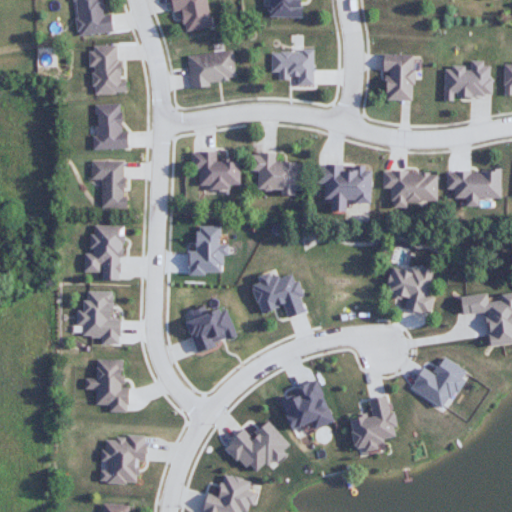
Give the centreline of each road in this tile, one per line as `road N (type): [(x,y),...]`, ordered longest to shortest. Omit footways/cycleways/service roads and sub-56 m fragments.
road 1 (residential): [(204,416),(158,362),(152,280),(163,88),(138,0)]
road 2 (residential): [(161,133),(269,118),(431,149),(511,136)]
road 3 (residential): [(165,511),(175,468),(204,416),(256,366),(335,340),(367,339),(384,349)]
road 4 (residential): [(353,0),(358,81),(349,131)]
